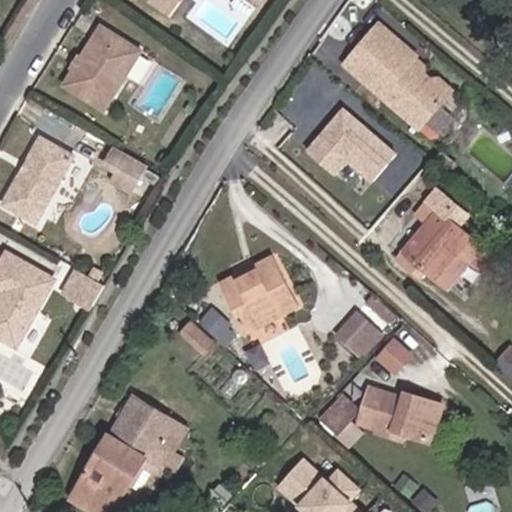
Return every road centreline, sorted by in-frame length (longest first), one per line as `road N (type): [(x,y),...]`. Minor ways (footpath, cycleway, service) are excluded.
road 1 (residential): [(328,0),(223,145),(5,511)]
road 2 (unknown): [(511,396),(223,145)]
road 3 (unknown): [(389,0),(511,95)]
road 4 (residential): [(0,109),(67,0)]
